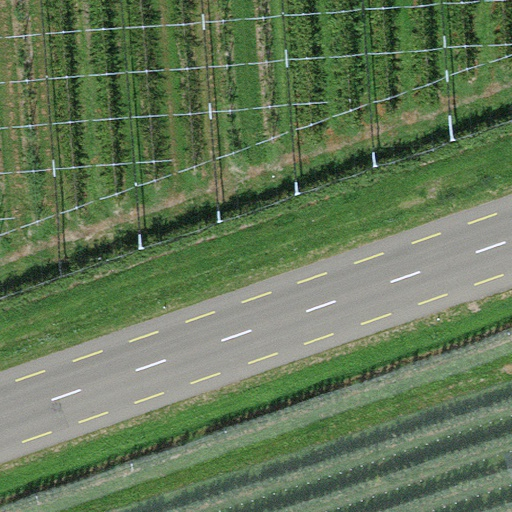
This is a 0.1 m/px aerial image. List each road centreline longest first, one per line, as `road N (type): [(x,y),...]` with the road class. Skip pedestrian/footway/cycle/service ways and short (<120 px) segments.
road 1 (track): [(511,177),(0,355)]
road 2 (primary): [(0,419),(511,242)]
